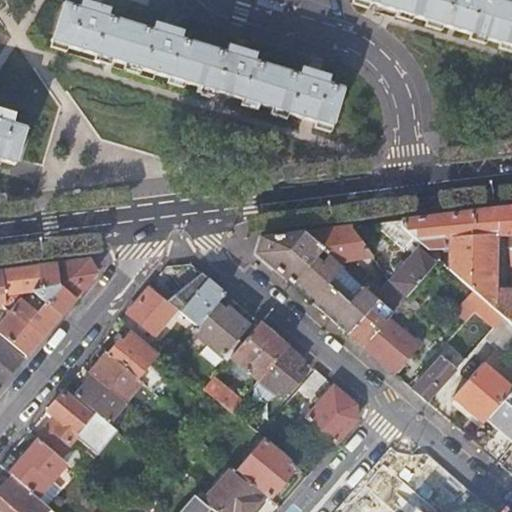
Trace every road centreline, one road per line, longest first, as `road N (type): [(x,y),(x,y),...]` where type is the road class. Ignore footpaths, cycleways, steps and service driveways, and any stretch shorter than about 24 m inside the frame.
road 1 (residential): [(211,0),(335,37),(377,62),(397,98),(412,183)]
road 2 (residential): [(396,412),(221,265),(199,208)]
road 3 (residential): [(168,212),(147,249),(0,426)]
road 4 (secondary): [(199,208),(412,183)]
road 5 (secondary): [(0,232),(168,212)]
road 6 (residential): [(511,511),(396,412)]
road 7 (residential): [(309,511),(396,412)]
